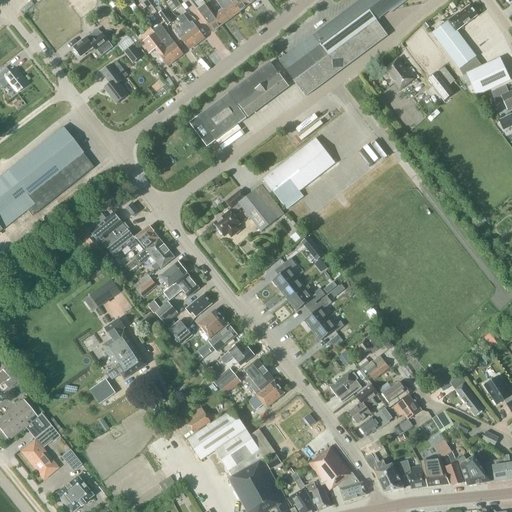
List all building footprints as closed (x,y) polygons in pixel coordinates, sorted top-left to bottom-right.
[(114,7),(115,6),(115,5),(114,4),(114,3),(113,2),(114,1),(113,0),(104,0),(109,5),(112,9),(114,8),(114,7)] [(134,4),(131,0),(123,0),(120,2),(126,10),(130,7),(134,4)] [(181,5),(177,0),(170,0),(167,3),(173,11),(181,5)] [(231,0),(216,0),(222,8),(223,8),(231,19),(240,12),(231,0)] [(231,0),(240,12),(249,5),(245,0),(231,0)] [(360,0),(279,61),(306,97),(388,36),(376,20),(389,11),(391,12),(407,0),(360,0)] [(213,32),(222,25),(211,11),(206,5),(197,12),(202,18),(205,21),(213,32)] [(460,13),(460,12),(432,33),(460,70),(476,58),(456,32),(477,16),(470,6),(460,13)] [(222,25),(231,19),(223,8),(222,8),(215,13),(213,10),(211,11),(222,25)] [(174,21),(165,9),(158,13),(167,26),(174,21)] [(116,13),(110,16),(113,23),(119,21),(116,13)] [(205,38),(197,28),(192,21),(190,23),(183,14),(178,18),(183,25),(182,25),(197,44),(205,38)] [(428,20),(422,25),(426,30),(432,25),(428,20)] [(189,50),(197,44),(182,25),(175,30),(182,39),(182,40),(189,50)] [(164,43),(163,43),(162,44),(151,28),(138,38),(150,54),(155,50),(167,66),(175,60),(168,49),(164,43)] [(98,29),(74,48),(81,56),(93,46),(96,50),(97,50),(102,56),(113,47),(108,41),(108,42),(100,32),(98,29)] [(155,33),(163,43),(164,43),(168,49),(175,60),(183,54),(176,44),(171,37),(168,39),(161,29),(155,33)] [(127,34),(134,44),(139,40),(132,30),(127,34)] [(142,56),(134,45),(124,52),(133,64),(142,56)] [(501,58),(482,66),(467,73),(477,96),(511,81),(501,58)] [(398,59),(384,69),(400,90),(416,78),(405,64),(403,66),(398,59)] [(128,76),(121,66),(117,61),(102,72),(110,83),(104,88),(116,104),(128,95),(119,83),(128,76)] [(247,118),(246,117),(247,116),(248,117),(289,86),(277,70),(271,62),(189,123),(207,147),(247,118)] [(27,85),(14,68),(9,72),(5,67),(0,71),(0,79),(4,76),(17,93),(27,85)] [(455,81),(445,67),(437,72),(428,79),(432,84),(431,85),(444,102),(454,94),(448,86),(455,81)] [(504,100),(508,110),(511,107),(511,91),(509,93),(506,86),(491,92),(496,104),(504,100)] [(506,132),(511,129),(511,115),(501,120),(506,132)] [(0,176),(0,230),(2,229),(27,209),(32,216),(93,167),(62,128),(0,176)] [(318,139),(263,178),(287,211),(305,197),(301,191),(337,165),(318,139)] [(284,214),(261,185),(246,197),(241,190),(226,202),(232,209),(224,214),(225,216),(215,224),(225,236),(229,233),(232,237),(239,231),(236,227),(240,224),(232,214),(242,207),(261,231),(284,214)] [(133,216),(138,212),(132,204),(127,208),(133,216)] [(150,226),(135,238),(114,213),(106,219),(102,214),(83,228),(88,234),(91,232),(99,242),(102,240),(106,246),(107,246),(115,257),(128,246),(131,251),(141,243),(145,249),(159,238),(154,232),(150,226)] [(302,237),(298,231),(290,237),(295,243),(302,237)] [(312,254),(319,249),(309,237),(302,242),(312,254)] [(162,268),(175,258),(159,239),(145,251),(150,257),(152,256),(162,268)] [(272,281),(280,291),(297,278),(291,270),(296,266),(291,259),(283,265),(287,270),(272,281)] [(324,264),(321,260),(315,265),(318,269),(324,264)] [(169,286),(187,273),(178,262),(158,279),(162,284),(165,281),(169,286)] [(129,273),(124,267),(119,271),(124,277),(129,273)] [(139,291),(153,280),(148,274),(134,285),(139,291)] [(188,298),(199,288),(188,274),(174,285),(164,293),(170,301),(183,291),(188,298)] [(305,288),(297,278),(280,291),(288,301),(305,288)] [(99,307),(120,292),(112,280),(91,295),(99,307)] [(144,297),(158,286),(153,280),(139,291),(144,297)] [(297,312),(305,305),(313,299),(316,303),(325,295),(320,289),(314,293),(308,285),(305,288),(288,301),(297,312)] [(198,316),(212,304),(204,295),(187,309),(191,315),(195,312),(198,316)] [(165,324),(178,313),(168,302),(155,313),(165,324)] [(304,321),(312,331),(329,318),(321,308),(304,321)] [(210,339),(228,324),(216,309),(198,324),(210,339)] [(335,326),(329,318),(312,331),(320,341),(335,330),(336,333),(344,326),(340,322),(335,326)] [(477,318),(468,326),(471,330),(480,321),(477,318)] [(169,329),(176,337),(186,328),(180,320),(169,329)] [(238,336),(230,325),(209,342),(217,352),(238,336)] [(186,328),(176,337),(182,345),(193,336),(186,328)] [(132,343),(124,331),(103,346),(110,357),(132,343)] [(363,356),(370,350),(373,353),(378,349),(376,346),(382,341),(375,332),(356,346),(363,356)] [(491,334),(484,339),(491,349),(497,344),(491,334)] [(507,346),(511,342),(511,334),(502,341),(507,346)] [(330,341),(336,348),(343,341),(338,335),(330,341)] [(165,352),(173,347),(165,337),(158,342),(165,352)] [(384,345),(388,350),(394,347),(390,341),(384,345)] [(132,343),(110,357),(117,367),(126,361),(125,358),(129,356),(132,361),(140,356),(132,343)] [(254,355),(248,348),(244,351),(239,344),(220,359),(225,364),(234,357),(238,362),(241,360),(244,363),(254,355)] [(343,354),(349,363),(354,360),(348,351),(343,354)] [(125,379),(146,365),(140,356),(132,361),(129,356),(125,358),(126,361),(117,367),(115,368),(108,373),(112,379),(121,374),(125,379)] [(363,372),(366,370),(373,380),(390,368),(380,356),(370,363),(368,361),(359,367),(363,372)] [(274,380),(265,368),(257,360),(244,370),(251,378),(246,382),(256,394),(274,380)] [(5,366),(0,370),(0,376),(1,376),(11,388),(16,383),(18,381),(5,366)] [(234,373),(230,368),(213,382),(217,387),(234,373)] [(338,397),(343,403),(362,388),(356,381),(359,379),(354,373),(350,376),(349,374),(330,388),(338,398),(338,397)] [(483,409),(464,384),(466,382),(459,373),(448,381),(455,390),(475,415),(483,409)] [(225,395),(241,382),(234,375),(218,388),(225,395)] [(511,395),(499,376),(484,385),(497,405),(504,400),(511,412),(511,411),(511,395)] [(267,408),(285,393),(275,381),(248,402),(255,410),(264,404),(267,408)] [(104,382),(92,390),(101,403),(113,395),(104,382)] [(389,408),(410,394),(407,389),(405,391),(400,383),(381,396),(389,408)] [(349,412),(357,424),(372,413),(369,410),(376,404),(372,399),(378,394),(371,385),(356,396),(361,403),(349,412)] [(409,420),(421,411),(414,400),(413,401),(409,396),(397,405),(408,420),(409,420)] [(41,413),(36,417),(23,400),(0,418),(0,429),(9,440),(25,427),(34,439),(44,431),(51,425),(41,413)] [(319,441),(306,423),(310,420),(298,402),(286,410),(313,446),(319,441)] [(207,414),(202,407),(190,414),(193,419),(188,422),(195,433),(211,422),(210,421),(214,418),(210,412),(207,414)] [(392,418),(385,408),(360,427),(367,437),(376,431),(378,431),(390,422),(389,421),(392,418)] [(260,429),(250,436),(233,410),(188,440),(201,461),(215,451),(233,477),(229,479),(247,511),(297,511),(295,507),(291,510),(263,460),(276,453),(260,429)] [(441,433),(454,425),(445,411),(432,419),(441,433)] [(413,427),(409,420),(408,420),(399,426),(400,427),(403,431),(404,433),(413,427)] [(470,427),(456,420),(454,425),(455,425),(458,429),(467,434),(470,427)] [(51,425),(44,431),(52,441),(53,442),(60,437),(51,425)] [(494,447),(499,438),(486,432),(482,441),(494,447)] [(380,462),(375,453),(382,448),(378,439),(360,451),(370,466),(375,472),(385,494),(404,489),(391,465),(386,466),(383,461),(380,462)] [(35,440),(21,452),(43,480),(58,468),(42,449),(35,440)] [(452,452),(445,440),(435,446),(443,458),(452,452)] [(367,495),(363,482),(360,483),(332,446),(310,465),(330,491),(337,486),(340,490),(344,502),(367,495)] [(61,457),(65,462),(74,455),(70,450),(61,457)] [(457,463),(455,459),(453,453),(448,455),(452,465),(457,463)] [(282,463),(277,454),(265,460),(270,469),(282,463)] [(474,456),(467,461),(464,456),(460,458),(459,456),(455,459),(457,463),(458,463),(458,466),(460,465),(461,465),(468,486),(491,482),(477,461),(474,456)] [(504,459),(500,460),(492,461),(493,464),(487,465),(481,458),(477,461),(491,482),(496,481),(508,479),(505,460),(504,459)] [(425,473),(424,474),(422,465),(410,468),(408,460),(394,464),(404,488),(411,487),(411,489),(428,487),(425,473)] [(428,487),(450,484),(441,460),(423,462),(425,473),(428,487)] [(464,483),(458,466),(458,463),(457,463),(452,465),(446,467),(453,486),(464,483)] [(300,511),(317,511),(318,511),(304,489),(305,488),(304,486),(306,486),(296,473),(293,474),(291,475),(301,491),(288,499),(292,506),(296,504),(300,511)] [(56,494),(70,511),(72,511),(80,506),(80,507),(85,503),(84,503),(93,496),(77,476),(56,494)] [(164,481),(168,488),(175,483),(171,477),(164,481)] [(331,507),(324,487),(317,489),(314,483),(306,486),(308,493),(311,491),(319,511),(331,507)] [(187,496),(183,490),(179,493),(183,499),(187,496)]
